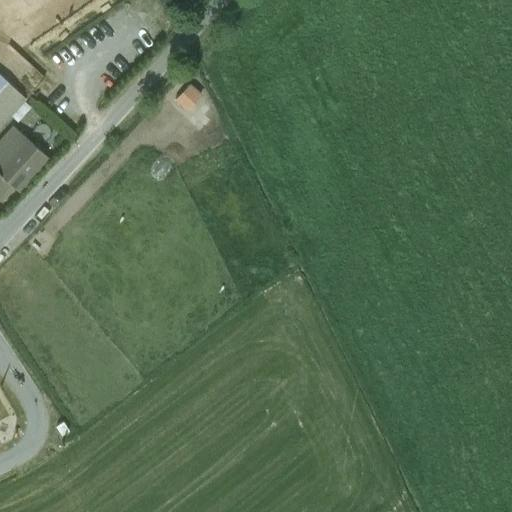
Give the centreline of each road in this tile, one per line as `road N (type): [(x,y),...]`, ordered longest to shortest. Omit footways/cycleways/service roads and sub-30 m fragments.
road 1 (unclassified): [(221,0),(0,234)]
road 2 (unclassified): [(0,355),(33,420),(25,445),(0,463)]
